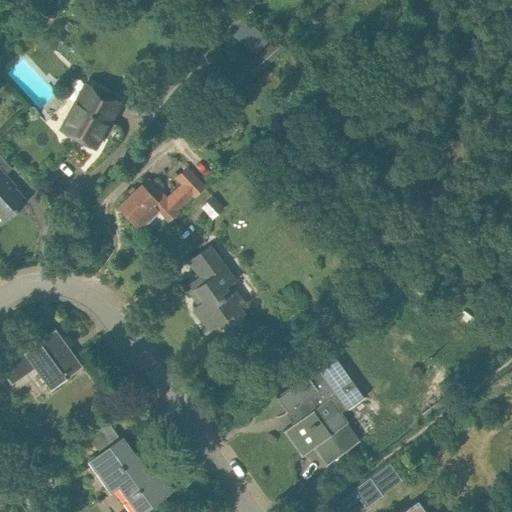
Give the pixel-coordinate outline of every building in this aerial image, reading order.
[(255,75),(280,54),(271,44),(247,65),(255,75)] [(119,101),(102,92),(86,83),(61,129),(94,147),(119,101)] [(26,200),(14,187),(17,185),(6,174),(12,168),(0,155),(0,220),(13,208),(15,211),(26,200)] [(140,228),(155,214),(158,211),(168,222),(180,211),(179,209),(193,197),(194,198),(206,187),(186,167),(175,177),(181,184),(167,197),(148,178),(119,205),(140,228)] [(214,195),(201,206),(212,219),(225,208),(214,195)] [(210,245),(189,260),(200,275),(204,281),(190,292),(198,304),(194,308),(209,329),(222,320),(227,326),(245,312),(241,307),(226,286),(232,283),(235,280),(222,261),(210,245)] [(55,328),(24,350),(35,365),(52,388),(82,366),(55,329),(56,329),(55,328)] [(21,346),(0,361),(0,368),(10,384),(35,365),(24,350),(21,346)] [(275,393),(274,393),(287,412),(290,410),(297,420),(283,430),(283,431),(285,430),(302,453),(300,454),(301,455),(312,447),(325,465),(361,440),(347,422),(348,421),(341,412),(346,408),(346,409),(365,396),(336,354),(293,385),(277,396),(275,393)] [(450,376),(436,386),(448,401),(462,390),(450,376)] [(425,442),(436,456),(449,446),(439,432),(425,442)] [(135,511),(141,511),(172,490),(151,460),(140,467),(133,457),(135,456),(122,437),(88,461),(110,492),(117,486),(135,511)] [(370,478),(353,489),(363,503),(366,507),(382,495),(402,482),(389,464),(370,478)] [(331,504),(329,506),(330,506),(333,511),(349,511),(363,503),(353,489),(331,504)] [(427,511),(417,499),(398,511),(393,511),(392,510),(389,511),(427,511)]
